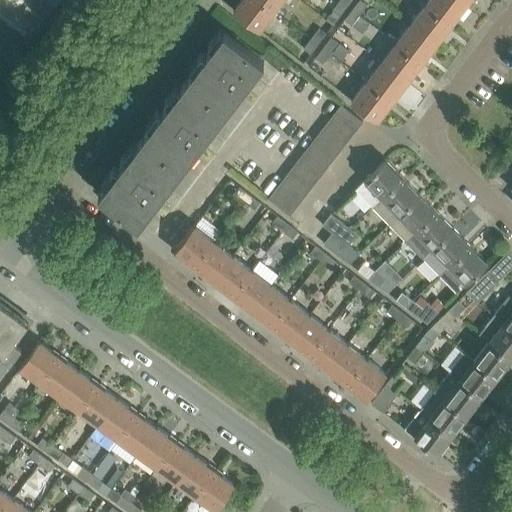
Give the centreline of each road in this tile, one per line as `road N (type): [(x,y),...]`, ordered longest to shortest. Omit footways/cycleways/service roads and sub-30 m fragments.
road 1 (residential): [(459,500),(41,180)]
road 2 (residential): [(297,475),(0,259)]
road 3 (residential): [(511,224),(430,133),(511,13)]
road 4 (residential): [(41,180),(181,0)]
